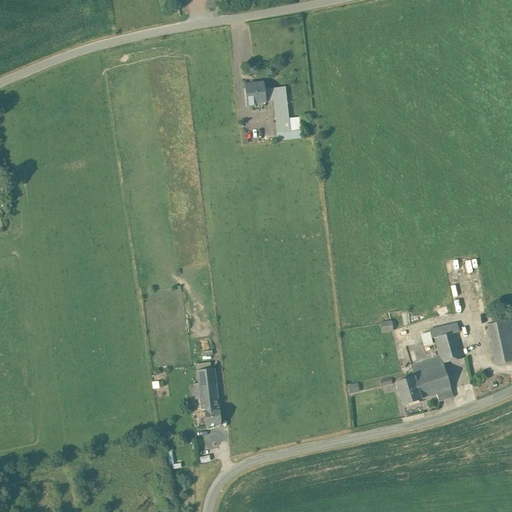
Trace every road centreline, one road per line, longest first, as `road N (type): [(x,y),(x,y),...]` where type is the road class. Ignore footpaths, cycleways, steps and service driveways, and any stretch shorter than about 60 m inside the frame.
road 1 (unclassified): [(330,0),(140,31),(0,82)]
road 2 (residential): [(511,388),(433,417),(254,457),(228,472),(209,511)]
